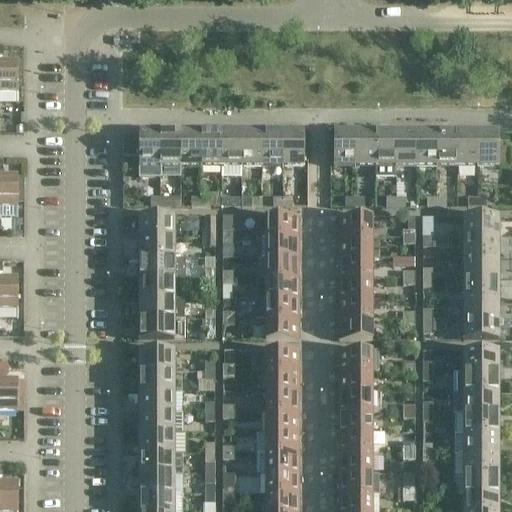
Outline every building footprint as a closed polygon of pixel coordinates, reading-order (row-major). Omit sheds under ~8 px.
[(0,104),(18,105),(18,65),(0,65),(0,104)] [(160,179),(160,170),(160,134),(138,134),(138,138),(124,138),(124,137),(122,137),(122,164),(138,164),(138,179),(160,179)] [(180,170),(180,134),(160,134),(160,170),(180,170)] [(201,170),(201,134),(180,134),(180,170),(201,170)] [(221,170),(221,134),(201,134),(201,170),(221,170)] [(241,170),(241,134),(221,134),(221,170),(241,170)] [(262,170),(262,134),(241,134),(241,170),(262,170)] [(282,170),(282,134),(262,134),(262,170),(282,170)] [(304,170),(304,134),(282,134),(282,170),(304,170)] [(355,170),(355,134),(333,134),(333,170),(355,170)] [(375,170),(375,134),(355,134),(355,170),(375,170)] [(396,170),(396,134),(375,134),(375,170),(396,170)] [(416,170),(416,134),(396,134),(396,170),(416,170)] [(436,170),(436,134),(416,134),(416,170),(436,170)] [(457,170),(457,134),(436,134),(436,170),(457,170)] [(477,170),(477,134),(457,134),(457,170),(477,170)] [(510,170),(510,149),(506,149),(506,147),(501,147),(501,149),(498,149),(498,134),(477,134),(477,170),(510,170)] [(0,210),(18,211),(18,179),(0,179),(0,210)] [(160,210),(160,200),(150,200),(150,210),(160,210)] [(170,210),(170,200),(160,200),(160,210),(170,210)] [(201,210),(201,200),(191,200),(191,210),(201,210)] [(210,210),(210,200),(201,200),(201,210),(210,210)] [(241,210),(241,200),(232,200),(232,210),(241,210)] [(251,210),(251,200),(241,200),(241,210),(251,210)] [(282,210),(282,200),(273,200),(273,210),(282,210)] [(292,210),(292,200),(282,200),(282,210),(292,210)] [(355,210),(355,201),(345,201),(345,210),(355,210)] [(364,210),(364,201),(355,201),(355,210),(364,210)] [(395,210),(396,201),(386,201),(386,210),(395,210)] [(405,210),(405,201),(396,201),(395,210),(405,210)] [(436,210),(436,201),(427,201),(427,210),(436,210)] [(446,210),(446,201),(436,201),(436,210),(446,210)] [(477,210),(477,201),(467,201),(467,210),(477,210)] [(487,210),(487,201),(477,201),(477,210),(487,210)] [(174,241),(174,219),(138,219),(138,241),(174,241)] [(214,241),(214,219),(205,219),(205,241),(214,241)] [(298,241),(298,219),(265,219),(265,241),(298,241)] [(372,240),(372,219),(338,219),(338,240),(372,240)] [(499,241),(499,219),(463,219),(463,240),(499,241)] [(432,239),(432,224),(422,224),(422,239),(432,239)] [(22,237),(22,227),(16,227),(13,231),(13,237),(22,237)] [(372,260),(372,240),(338,240),(338,260),(372,260)] [(432,250),(432,240),(422,240),(422,250),(432,250)] [(498,260),(499,241),(463,240),(463,260),(498,260)] [(174,261),(174,241),(138,241),(138,261),(174,261)] [(214,250),(214,241),(205,241),(205,250),(214,250)] [(298,261),(298,241),(265,241),(257,241),(257,261),(298,261)] [(372,281),(372,260),(338,260),(338,281),(372,281)] [(414,269),(414,260),(392,260),(392,269),(414,269)] [(498,281),(498,260),(463,260),(463,281),(498,281)] [(184,261),(174,261),(138,261),(138,281),(174,281),(184,281),(184,261)] [(298,281),(298,261),(257,261),(257,281),(298,281)] [(432,281),(432,271),(422,272),(422,281),(432,281)] [(214,281),(214,272),(205,272),(205,281),(214,281)] [(0,320),(18,321),(18,281),(0,281),(0,320)] [(174,302),(174,281),(138,281),(138,302),(174,302)] [(214,291),(214,281),(205,281),(205,291),(214,291)] [(298,302),(298,281),(257,281),(257,302),(265,302),(298,302)] [(372,302),(372,281),(338,281),(338,302),(372,302)] [(432,291),(432,281),(422,281),(422,291),(432,291)] [(498,302),(498,281),(463,281),(463,302),(498,302)] [(174,322),(174,302),(138,302),(138,322),(174,322)] [(298,322),(298,302),(265,302),(265,322),(298,322)] [(372,322),(372,302),(338,302),(338,322),(372,322)] [(498,322),(498,302),(463,302),(463,322),(498,322)] [(214,322),(214,312),(205,312),(205,322),(214,322)] [(432,322),(432,312),(422,312),(422,322),(432,322)] [(174,343),(174,322),(138,322),(139,343),(174,343)] [(214,332),(214,322),(205,322),(205,332),(214,332)] [(298,343),(298,322),(265,322),(265,343),(298,343)] [(372,344),(372,322),(338,322),(338,344),(372,344)] [(414,335),(414,322),(403,322),(403,335),(414,335)] [(432,337),(432,322),(422,322),(422,337),(432,337)] [(498,344),(498,322),(463,322),(463,344),(498,344)] [(174,375),(174,353),(139,353),(139,375),(174,375)] [(298,375),(298,353),(265,353),(265,375),(298,375)] [(378,374),(378,353),(338,353),(338,374),(372,374),(378,374)] [(498,375),(499,353),(463,353),(463,375),(498,375)] [(214,375),(214,365),(205,365),(205,375),(214,375)] [(414,374),(414,365),(403,365),(403,374),(414,374)] [(432,375),(432,365),(422,365),(422,375),(432,375)] [(372,395),(372,374),(338,374),(338,395),(372,395)] [(174,395),(174,375),(139,375),(139,395),(174,395)] [(214,384),(214,375),(205,375),(205,384),(214,384)] [(298,395),(298,375),(265,375),(265,395),(298,395)] [(432,384),(432,375),(422,375),(422,384),(432,384)] [(498,395),(498,375),(463,375),(463,395),(498,395)] [(0,414),(18,415),(18,383),(0,383),(0,414)] [(182,395),(174,395),(139,395),(139,415),(182,415),(182,395)] [(298,415),(298,395),(265,395),(265,415),(298,415)] [(372,415),(372,395),(338,395),(338,415),(372,415)] [(498,416),(498,395),(463,395),(463,416),(498,416)] [(214,415),(214,406),(205,406),(205,415),(214,415)] [(432,416),(432,406),(422,406),(422,416),(432,416)] [(182,436),(182,415),(139,415),(139,436),(174,436),(182,436)] [(214,425),(214,415),(205,415),(205,425),(214,425)] [(298,436),(298,415),(265,415),(265,436),(298,436)] [(372,436),(372,415),(338,415),(338,436),(372,436)] [(432,425),(432,416),(422,416),(422,425),(432,425)] [(498,416),(463,416),(454,416),(454,436),(498,436),(498,416)] [(174,456),(174,436),(139,436),(138,456),(174,456)] [(298,436),(265,436),(257,436),(257,456),(298,456),(298,436)] [(372,456),(372,436),(338,436),(338,456),(372,456)] [(498,456),(498,436),(454,436),(454,456),(498,456)] [(414,456),(414,445),(403,445),(403,456),(414,456)] [(214,456),(214,447),(205,447),(205,456),(214,456)] [(432,456),(432,447),(422,447),(422,456),(432,456)] [(174,477),(174,456),(138,456),(138,477),(174,477)] [(214,466),(214,456),(205,456),(205,466),(214,466)] [(298,477),(298,456),(257,456),(257,477),(265,477),(298,477)] [(372,477),(372,456),(338,456),(338,477),(372,477)] [(432,466),(432,456),(422,456),(422,466),(432,466)] [(498,477),(498,456),(454,456),(454,477),(498,477)] [(182,477),(174,477),(138,477),(138,497),(182,497),(182,477)] [(298,497),(298,477),(265,477),(265,497),(298,497)] [(380,477),(372,477),(338,477),(338,497),(380,497),(380,477)] [(498,497),(498,477),(454,477),(454,497),(463,497),(498,497)] [(0,511),(17,511),(18,485),(0,484),(0,511)] [(214,497),(214,487),(205,487),(205,497),(214,497)] [(432,497),(432,487),(423,488),(423,497),(432,497)] [(181,511),(182,497),(138,497),(138,511),(181,511)] [(214,507),(214,497),(205,497),(205,507),(214,507)] [(298,511),(298,497),(265,497),(265,511),(298,511)] [(379,511),(380,497),(338,497),(338,511),(379,511)] [(432,507),(432,497),(423,497),(423,507),(432,507)] [(498,511),(498,497),(463,497),(462,511),(498,511)]
